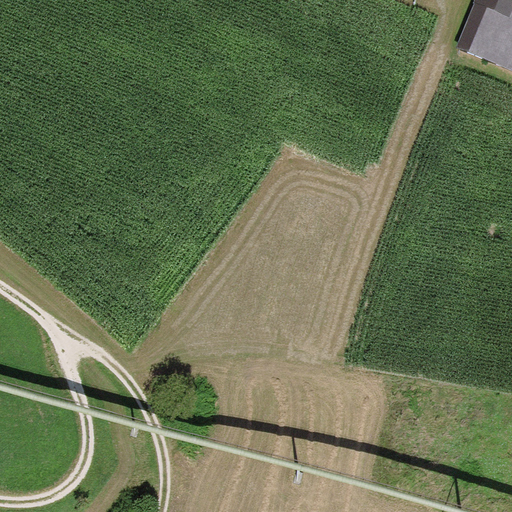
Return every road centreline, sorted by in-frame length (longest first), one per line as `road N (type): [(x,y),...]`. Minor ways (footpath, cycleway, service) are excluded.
road 1 (track): [(0,289),(119,369),(156,424),(165,484),(160,511)]
road 2 (track): [(0,502),(66,493),(80,477),(82,413),(64,360),(69,338),(47,320)]
